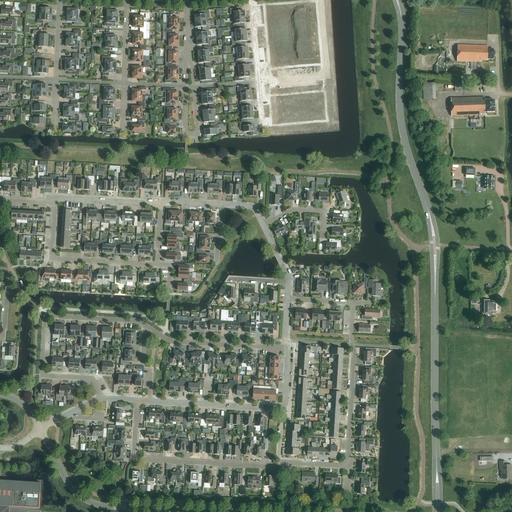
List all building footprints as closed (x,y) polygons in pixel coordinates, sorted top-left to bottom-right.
[(40,11),(40,14),(52,15),(52,9),(44,8),(44,5),(38,5),(38,10),(40,11)] [(67,11),(67,15),(78,16),(78,10),(81,10),(81,7),(75,6),(75,9),(71,9),(68,9),(68,11),(67,11)] [(13,8),(13,7),(13,8),(2,7),(2,14),(12,15),(13,15),(13,10),(16,10),(16,8),(13,8)] [(107,17),(119,17),(119,13),(118,13),(118,11),(115,11),(111,11),(112,8),(105,8),(105,11),(108,11),(107,17)] [(234,18),(245,17),(245,11),(238,11),(238,8),(230,9),(231,14),(234,14),(234,18)] [(195,15),(195,21),(206,20),(206,18),(209,18),(209,11),(201,11),(201,15),(195,15)] [(134,22),(143,22),(143,19),(147,19),(147,13),(141,13),(140,16),(134,16),(134,22)] [(52,15),(40,14),(40,18),(37,18),(37,23),(43,24),(43,21),(51,21),(52,15)] [(78,16),(67,15),(67,20),(67,22),(71,22),(74,22),(74,25),(82,25),(83,22),(81,22),(81,20),(78,20),(78,16)] [(170,24),(179,24),(179,18),(173,18),(173,15),(167,15),(167,23),(170,23),(170,24)] [(119,22),(119,17),(107,17),(107,23),(105,23),(104,26),(111,26),(111,23),(114,24),(114,23),(118,24),(118,22),(119,22)] [(233,27),(239,27),(239,24),(246,23),(245,17),(234,18),(234,24),(233,24),(233,27)] [(16,25),(16,19),(8,19),(8,22),(1,22),(1,21),(1,29),(12,29),(12,25),(16,25)] [(202,27),(203,30),(208,29),(208,28),(210,28),(209,26),(208,27),(208,26),(207,26),(206,20),(195,21),(196,27),(202,27)] [(140,28),(140,31),(146,31),(146,22),(143,22),(134,22),(134,28),(140,28)] [(166,32),(172,32),(172,29),(179,29),(179,24),(170,24),(169,29),(166,29),(166,32)] [(240,29),(239,27),(233,27),(234,30),(235,30),(235,36),(247,35),(246,29),(240,29)] [(196,33),(197,39),(208,38),(208,35),(211,35),(210,32),(209,32),(208,29),(203,30),(203,33),(196,33)] [(66,40),(77,41),(77,37),(81,37),(81,30),(74,30),(74,34),(71,34),(67,34),(67,36),(66,36),(66,40)] [(39,41),(50,41),(51,35),(43,35),(43,31),(34,31),(33,34),(39,35),(39,41)] [(146,31),(140,31),(140,33),(134,33),(134,39),(146,39),(146,34),(146,31)] [(104,42),(106,42),(118,42),(118,38),(117,38),(117,36),(114,36),(110,36),(111,33),(104,32),(104,36),(104,42)] [(166,37),(166,40),(169,41),(179,41),(179,35),(172,35),(172,32),(166,32),(166,37)] [(1,36),(0,36),(0,42),(0,43),(0,44),(0,43),(11,44),(11,39),(15,40),(15,34),(7,34),(7,37),(1,36)] [(247,41),(247,35),(235,36),(236,39),(232,40),(232,45),(235,45),(241,44),(241,42),(247,41)] [(208,38),(197,39),(197,45),(204,45),(204,48),(210,47),(210,44),(208,44),(208,38)] [(146,39),(134,39),(134,45),(140,45),(140,48),(146,48),(146,43),(146,39)] [(77,44),(77,41),(66,40),(66,45),(66,46),(70,47),(73,47),(73,50),(79,50),(80,44),(77,44)] [(50,41),(39,41),(38,47),(36,46),(36,50),(42,50),(42,47),(50,47),(50,41)] [(166,46),(166,49),(172,49),(172,46),(179,46),(179,41),(169,41),(169,46),(166,46)] [(118,47),(118,42),(106,42),(106,45),(104,45),(104,51),(110,51),(110,48),(113,48),(117,48),(117,47),(118,47)] [(237,54),(248,53),(248,47),(241,47),(241,44),(235,45),(235,48),(237,48),(237,54)] [(494,59),(494,49),(488,49),(488,46),(457,45),(457,61),(477,62),(481,62),(481,60),(487,61),(488,59),(494,59)] [(198,51),(198,57),(209,56),(209,53),(213,52),(213,47),(210,47),(204,48),(204,50),(198,51)] [(0,57),(10,58),(10,59),(11,54),(14,54),(15,49),(7,48),(6,51),(0,50),(0,57)] [(133,50),(133,56),(143,56),(145,56),(145,51),(146,51),(146,48),(140,48),(140,50),(133,50)] [(166,54),(166,57),(169,57),(178,58),(178,52),(172,52),(172,49),(166,49),(166,54)] [(37,67),(49,67),(49,61),(41,61),(42,54),(32,53),(32,55),(34,56),(34,63),(38,63),(37,67)] [(248,53),(237,54),(238,60),(236,60),(236,63),(242,62),(242,60),(249,59),(248,53)] [(65,61),(65,65),(76,66),(79,66),(79,56),(73,56),(73,59),(70,59),(66,59),(66,61),(65,61)] [(106,67),(117,67),(117,63),(116,63),(116,61),(113,61),(110,60),(110,57),(102,56),(102,63),(106,63),(106,67)] [(205,63),(206,66),(212,65),(211,62),(210,62),(209,56),(198,57),(199,63),(205,63)] [(166,66),(172,66),(172,63),(178,63),(178,58),(169,57),(166,57),(166,61),(165,66),(166,66)] [(242,62),(236,63),(237,66),(238,66),(239,72),(250,71),(249,65),(243,65),(242,62)] [(0,72),(9,73),(10,73),(10,69),(13,69),(14,63),(6,63),(6,66),(0,65),(0,72)] [(76,69),(76,66),(65,65),(65,70),(66,70),(65,71),(69,71),(69,72),(72,72),(72,75),(79,75),(80,69),(76,69)] [(199,69),(200,75),(211,74),(210,68),(212,68),(212,65),(206,66),(206,68),(199,69)] [(172,69),(172,66),(166,66),(166,70),(169,71),(169,74),(178,75),(178,69),(172,69)] [(49,67),(37,67),(37,73),(34,73),(34,76),(40,76),(40,73),(48,74),(49,67)] [(117,72),(117,67),(106,67),(105,73),(103,73),(103,76),(109,76),(109,73),(112,73),(116,73),(116,72),(117,72)] [(250,77),(250,71),(239,72),(239,78),(235,78),(235,81),(244,80),(244,78),(250,77)] [(142,76),(142,73),(133,73),(133,78),(139,79),(139,82),(147,82),(147,79),(146,79),(146,77),(142,76)] [(178,75),(169,74),(168,78),(165,78),(165,83),(171,83),(172,80),(178,80),(178,75)] [(211,78),(211,74),(200,75),(200,81),(207,81),(207,84),(215,83),(215,77),(211,78)] [(13,81),(5,80),(5,83),(0,83),(0,90),(8,91),(9,91),(9,86),(12,86),(13,81)] [(36,85),(36,91),(48,91),(48,85),(40,85),(40,81),(34,81),(34,84),(36,85)] [(436,99),(435,82),(423,83),(424,99),(436,99)] [(455,91),(470,91),(469,83),(455,83),(455,91)] [(64,93),(75,93),(75,90),(79,90),(79,84),(72,84),(72,87),(69,87),(65,87),(65,89),(64,89),(64,93)] [(105,91),(104,95),(116,95),(116,90),(115,90),(115,89),(112,89),(112,88),(108,88),(109,85),(102,85),(102,91),(105,91)] [(241,95),(252,94),(251,88),(245,89),(244,86),(237,86),(238,92),(240,92),(241,95)] [(133,96),(142,96),(142,90),(146,90),(146,87),(139,87),(139,90),(133,90),(133,96)] [(201,92),(202,99),(213,98),(213,94),(216,94),(216,91),(217,91),(217,88),(208,89),(208,92),(201,92)] [(163,89),(163,92),(168,92),(168,97),(178,98),(178,92),(171,92),(171,89),(163,89)] [(48,91),(36,91),(36,94),(32,94),(32,97),(33,97),(33,100),(39,100),(39,97),(47,97),(48,91)] [(71,100),(71,102),(77,103),(78,99),(75,99),(75,93),(64,93),(64,97),(64,99),(68,99),(71,100)] [(240,101),(240,104),(246,104),(246,101),(252,100),(252,94),(241,95),(241,101),(240,101)] [(0,104),(7,105),(7,106),(8,106),(8,101),(12,101),(12,96),(4,95),(4,98),(0,97),(0,104)] [(99,104),(102,104),(108,104),(108,101),(111,101),(115,101),(115,99),(116,99),(116,95),(104,95),(104,98),(99,98),(99,104)] [(142,96),(133,96),(132,101),(139,101),(139,104),(145,104),(145,96),(142,96)] [(168,97),(165,97),(165,103),(165,106),(171,106),(171,103),(177,103),(178,98),(168,97)] [(485,112),(495,112),(495,100),(485,100),(485,97),(451,98),(451,116),(477,115),(481,115),(481,114),(485,114),(485,112)] [(209,107),(215,106),(215,103),(213,103),(213,98),(202,99),(202,105),(209,104),(209,107)] [(39,102),(30,101),(30,105),(32,105),(31,107),(35,107),(35,111),(46,112),(47,105),(39,105),(39,102)] [(77,103),(71,102),(71,105),(68,105),(64,105),(64,107),(63,107),(63,111),(75,112),(75,106),(77,106),(77,103)] [(108,104),(102,104),(99,104),(99,109),(104,109),(104,113),(115,114),(115,109),(115,107),(111,107),(108,107),(108,104)] [(132,107),(132,113),(142,113),(142,109),(145,110),(145,104),(139,104),(139,107),(132,107)] [(242,107),(242,113),(253,112),(253,106),(246,107),(246,104),(240,104),(240,107),(242,107)] [(168,109),(168,114),(177,115),(177,109),(171,109),(171,106),(165,106),(165,109),(168,109)] [(203,110),(203,116),(214,116),(214,110),(215,110),(215,106),(209,107),(209,110),(203,110)] [(11,116),(11,110),(3,110),(3,113),(0,112),(0,119),(7,120),(7,116),(11,116)] [(74,115),(75,112),(63,111),(63,116),(64,116),(64,118),(67,118),(71,118),(70,121),(79,121),(79,116),(74,115)] [(253,112),(242,113),(243,119),(241,119),(239,120),(239,122),(247,122),(247,119),(254,118),(253,112)] [(115,114),(104,113),(104,117),(97,116),(97,122),(107,122),(107,119),(110,120),(110,119),(114,120),(114,118),(115,118),(115,114)] [(142,116),(142,113),(132,113),(132,118),(139,118),(138,121),(146,121),(146,116),(142,116)] [(46,125),(46,119),(38,118),(38,114),(32,114),(32,118),(34,118),(34,124),(46,125)] [(177,115),(168,114),(168,117),(164,118),(164,123),(171,123),(171,120),(177,120),(177,115)] [(214,116),(203,116),(204,123),(210,122),(211,125),(217,124),(216,121),(215,121),(214,116)] [(144,127),(145,122),(138,122),(138,126),(132,125),(132,132),(134,132),(134,134),(139,134),(139,132),(141,132),(141,128),(144,127)] [(76,132),(77,127),(80,127),(80,123),(70,123),(70,126),(67,126),(63,126),(63,127),(62,131),(63,131),(63,132),(66,132),(66,134),(71,134),(71,132),(76,132)] [(248,123),(242,123),(240,123),(240,129),(243,128),(244,132),(249,132),(250,136),(256,135),(256,131),(255,131),(254,125),(248,126),(248,123)] [(114,129),(114,128),(110,128),(110,127),(107,127),(107,124),(99,124),(99,127),(101,127),(101,130),(103,130),(103,133),(106,133),(106,136),(110,136),(110,133),(114,134),(114,133),(115,129),(114,129)] [(167,130),(167,133),(170,133),(170,136),(174,136),(174,134),(177,134),(177,127),(171,127),(171,124),(163,124),(163,127),(164,127),(164,129),(167,130)] [(216,129),(219,128),(219,125),(211,126),(211,129),(204,129),(205,135),(204,135),(204,140),(211,139),(210,135),(216,135),(216,129)] [(46,187),(47,177),(44,177),(44,173),(38,173),(38,182),(41,182),(41,187),(46,187)] [(148,190),(151,190),(151,180),(147,180),(148,177),(145,177),(145,174),(142,174),(142,181),(145,181),(144,189),(148,189),(148,190)] [(50,178),(47,177),(46,187),(52,188),(52,183),(55,183),(55,175),(50,175),(50,178)] [(58,188),(63,188),(64,178),(61,178),(61,175),(55,175),(55,183),(58,183),(58,188)] [(67,179),(64,178),(63,188),(69,189),(69,184),(72,184),(73,176),(67,175),(67,179)] [(78,189),(84,190),(85,180),(81,180),(82,176),(75,175),(74,182),(78,183),(78,189)] [(85,180),(84,190),(90,190),(91,183),(94,183),(94,176),(88,176),(88,180),(85,180)] [(155,181),(151,180),(151,190),(153,190),(153,189),(157,190),(158,183),(161,183),(161,176),(158,176),(158,178),(155,177),(155,181)] [(484,189),(494,189),(495,176),(485,176),(484,184),(483,184),(483,188),(484,189)] [(4,191),(10,191),(11,181),(8,181),(8,177),(2,177),(2,186),(5,186),(4,191)] [(101,191),(107,191),(108,181),(104,181),(104,177),(99,177),(99,184),(102,184),(101,191)] [(175,191),(175,182),(172,182),(173,177),(167,177),(167,184),(170,184),(169,191),(175,191)] [(175,182),(175,191),(180,192),(181,185),(184,185),(184,177),(181,177),(181,179),(179,179),(178,182),(175,182)] [(108,181),(107,191),(114,191),(114,185),(117,185),(117,178),(112,178),(112,182),(108,181)] [(194,193),(194,183),(191,183),(192,179),(186,178),(186,185),(189,185),(188,192),(194,193)] [(16,186),(19,187),(19,179),(13,179),(13,181),(11,181),(10,191),(16,192),(16,186)] [(21,192),(27,192),(27,182),(22,182),(22,179),(19,179),(19,187),(22,187),(21,192)] [(127,192),(130,192),(130,183),(126,182),(127,179),(121,179),(120,184),(123,185),(123,191),(127,192)] [(134,183),(130,183),(130,192),(132,192),(136,192),(136,185),(139,186),(140,180),(134,179),(134,183)] [(194,183),(194,193),(199,193),(200,186),(203,186),(203,179),(198,179),(197,183),(194,183)] [(30,182),(27,182),(27,192),(32,193),(33,188),(36,188),(36,180),(30,180),(30,182)] [(207,193),(213,194),(214,184),(211,184),(211,180),(205,180),(205,187),(208,187),(207,193)] [(216,184),(214,184),(213,194),(219,194),(219,187),(222,188),(222,181),(217,180),(216,184)] [(233,195),(233,186),(229,186),(229,182),(224,181),(224,189),(227,189),(227,194),(233,195)] [(237,186),(233,186),(233,195),(239,195),(239,190),(242,190),(242,182),(237,182),(237,186)] [(261,188),(261,183),(256,182),(256,186),(249,186),(249,196),(256,196),(257,188),(261,188)] [(295,183),(295,187),(295,191),(287,190),(287,196),(286,196),(286,200),(290,201),(290,200),(296,200),(296,194),(299,194),(299,188),(300,183),(295,183)] [(314,192),(315,185),(312,185),(311,189),(309,189),(309,192),(305,192),(304,201),(311,201),(311,192),(314,192)] [(282,199),(282,192),(283,186),(278,186),(278,195),(272,195),(272,201),(271,201),(271,205),(279,205),(278,205),(279,198),(282,199)] [(346,207),(346,203),(345,203),(345,201),(349,200),(348,196),(346,196),(344,191),(336,194),(337,197),(338,197),(340,203),(339,203),(339,207),(344,207),(346,207)] [(325,202),(329,202),(329,194),(319,193),(319,201),(325,201),(325,202)] [(86,219),(93,219),(93,209),(87,209),(87,216),(84,216),(83,226),(86,226),(86,219)] [(98,222),(101,222),(102,216),(99,215),(99,210),(93,209),(93,219),(98,220),(98,222)] [(110,220),(111,210),(105,210),(105,216),(102,216),(101,222),(101,223),(110,223),(110,220)] [(117,211),(111,210),(110,220),(110,223),(116,224),(116,225),(116,227),(119,227),(119,225),(119,224),(120,217),(117,216),(117,211)] [(123,221),(128,222),(129,212),(123,211),(123,217),(120,217),(119,224),(122,224),(123,221)] [(175,221),(176,211),(169,211),(169,216),(166,216),(165,224),(171,224),(171,221),(175,221)] [(176,211),(175,221),(180,222),(179,224),(185,225),(185,217),(182,217),(183,212),(176,211)] [(348,218),(348,212),(342,211),(341,215),(333,215),(333,222),(343,223),(343,217),(348,218)] [(129,212),(128,222),(134,222),(134,226),(137,226),(137,218),(135,217),(135,212),(129,212)] [(195,224),(195,221),(196,212),(189,212),(189,218),(186,218),(186,227),(189,227),(189,223),(195,224)] [(202,213),(196,212),(195,221),(199,222),(199,225),(204,226),(205,219),(202,219),(202,213)] [(147,213),(146,223),(150,223),(150,225),(155,225),(155,219),(153,219),(153,213),(147,213)] [(205,219),(204,226),(210,226),(210,223),(214,224),(215,214),(208,213),(208,219),(205,218),(205,219)] [(304,230),(304,223),(299,222),(299,220),(292,220),(292,231),(298,231),(299,229),(304,230)] [(316,231),(317,224),(312,224),(312,221),(306,220),(305,227),(308,227),(308,235),(315,235),(315,230),(316,231)] [(286,232),(289,231),(286,225),(283,227),(282,224),(279,225),(279,226),(273,229),(277,236),(283,232),(285,235),(287,234),(286,232)] [(343,236),(343,228),(339,228),(339,229),(332,229),(332,236),(343,236)] [(168,241),(177,242),(177,238),(183,238),(183,233),(174,232),(174,235),(168,235),(168,241)] [(200,243),(210,243),(210,237),(205,236),(205,233),(198,233),(197,238),(200,239),(200,243)] [(90,252),(91,242),(87,242),(87,239),(85,239),(85,237),(82,237),(82,248),(85,248),(84,252),(90,252)] [(97,247),(100,247),(100,240),(95,240),(95,243),(91,242),(90,252),(96,253),(97,247)] [(100,240),(100,247),(103,248),(102,253),(108,253),(109,243),(105,243),(105,240),(100,240)] [(109,243),(108,253),(114,254),(115,248),(118,248),(118,241),(118,240),(113,240),(113,244),(109,243)] [(340,247),(341,241),(335,240),(335,243),(326,243),(326,250),(336,250),(336,247),(340,247)] [(120,254),(126,255),(127,245),(123,244),(124,241),(118,241),(118,248),(121,248),(120,254)] [(133,245),(127,245),(126,255),(132,255),(133,249),(136,249),(136,241),(133,241),(133,245)] [(138,255),(144,256),(145,246),(141,245),(142,241),(136,241),(136,249),(139,250),(138,255)] [(176,245),(177,242),(168,241),(167,247),(174,248),(173,251),(174,251),(180,251),(180,246),(176,245)] [(197,247),(196,252),(204,253),(204,250),(210,250),(210,243),(200,243),(200,247),(197,247)] [(145,246),(144,256),(150,256),(151,250),(154,250),(154,244),(149,244),(149,246),(145,246)] [(181,251),(180,251),(174,251),(174,253),(167,253),(166,259),(177,260),(177,256),(181,256),(181,251)] [(204,253),(196,252),(196,258),(199,258),(199,262),(209,263),(209,256),(204,256),(204,253)] [(179,272),(189,272),(189,269),(193,269),(193,264),(186,263),(186,266),(179,266),(179,272)] [(50,281),(50,269),(45,269),(45,273),(42,273),(41,280),(44,280),(45,281),(50,282),(50,281)] [(58,281),(58,279),(58,274),(55,274),(56,269),(50,269),(50,281),(54,281),(55,280),(58,281)] [(58,279),(58,281),(61,281),(61,279),(66,279),(67,270),(62,270),(61,279),(58,279)] [(67,270),(66,279),(71,280),(71,281),(74,282),(75,275),(72,275),(72,270),(67,270)] [(103,281),(104,270),(99,270),(99,274),(95,274),(94,282),(99,283),(99,280),(103,281)] [(104,270),(103,281),(113,281),(113,275),(109,275),(109,271),(104,270)] [(78,280),(83,280),(83,271),(78,271),(78,272),(76,273),(76,274),(75,274),(75,275),(74,282),(78,282),(78,280)] [(89,271),(83,271),(83,280),(88,281),(88,282),(91,283),(91,276),(88,276),(89,271)] [(117,281),(127,282),(127,272),(122,272),(122,275),(118,275),(117,281)] [(132,272),(127,272),(127,282),(136,282),(136,276),(132,276),(132,272)] [(192,281),(192,278),(192,276),(189,276),(189,272),(179,272),(178,278),(185,278),(185,281),(192,282),(192,281)] [(150,283),(150,273),(146,273),(145,276),(141,276),(141,283),(150,283)] [(150,273),(150,283),(155,284),(154,286),(159,286),(159,277),(155,277),(155,273),(150,273)] [(361,284),(359,284),(359,283),(354,282),(354,293),(364,294),(364,289),(367,289),(368,274),(365,274),(364,282),(361,282),(361,284)] [(314,276),(314,279),(313,292),(320,292),(321,289),(323,289),(323,290),(327,291),(328,281),(321,280),(319,280),(319,277),(319,276),(315,276),(314,276)] [(308,284),(309,278),(301,278),(300,281),(298,281),(297,293),(306,293),(306,284),(308,284)] [(382,296),(383,291),(380,291),(381,284),(376,284),(376,280),(369,280),(369,288),(372,288),(372,296),(382,296)] [(192,287),(192,282),(185,281),(185,284),(178,284),(178,290),(188,291),(188,287),(192,287)] [(346,296),(347,282),(336,281),(335,285),(330,284),(330,290),(333,290),(333,292),(336,292),(336,295),(346,296)] [(238,303),(238,296),(235,296),(236,289),(234,289),(232,287),(230,289),(228,288),(228,293),(225,296),(229,300),(231,298),(234,299),(234,303),(231,306),(233,308),(238,303)] [(258,302),(258,294),(254,294),(255,290),(244,290),(244,297),(251,298),(251,302),(258,302)] [(270,300),(277,301),(277,292),(270,291),(270,295),(268,296),(265,296),(265,295),(260,295),(260,304),(264,304),(264,303),(268,303),(270,302),(270,300)] [(484,300),(484,305),(484,314),(496,314),(496,301),(489,301),(489,300),(484,300)] [(380,310),(365,309),(365,315),(362,315),(362,319),(372,320),(372,317),(379,317),(380,310)] [(233,322),(234,318),(228,318),(228,314),(226,314),(225,314),(225,320),(224,328),(227,328),(227,331),(233,331),(233,322)] [(176,330),(182,330),(182,321),(177,321),(177,317),(174,316),(174,322),(177,323),(176,330)] [(191,324),(191,317),(188,317),(188,321),(182,321),(182,330),(187,331),(188,324),(191,324)] [(191,317),(191,324),(194,325),(193,331),(199,331),(199,322),(194,322),(194,318),(191,317)] [(208,317),(208,319),(208,323),(211,323),(210,330),(216,330),(216,321),(212,321),(212,317),(208,317)] [(208,323),(208,319),(205,318),(205,319),(202,319),(202,322),(199,322),(199,331),(204,332),(205,325),(208,325),(208,323)] [(370,333),(370,325),(359,324),(359,332),(370,333)] [(67,339),(67,331),(65,331),(65,325),(60,325),(59,335),(62,335),(61,338),(67,339)] [(67,331),(67,339),(73,339),(73,336),(75,336),(76,326),(71,325),(70,332),(67,331)] [(126,335),(126,338),(136,339),(136,333),(129,333),(130,330),(124,330),(123,335),(126,335)] [(123,347),(129,347),(129,344),(136,345),(136,339),(126,338),(126,341),(123,344),(123,347)] [(15,352),(15,347),(6,347),(5,352),(2,352),(2,360),(5,360),(5,356),(14,356),(14,352),(15,352)] [(126,352),(125,356),(135,356),(135,351),(129,350),(129,347),(123,347),(122,351),(123,352),(126,352)] [(364,351),(364,356),(373,357),(376,357),(377,349),(366,348),(366,351),(364,351)] [(179,353),(179,350),(174,350),(173,357),(170,356),(170,362),(173,363),(173,359),(179,360),(179,353)] [(201,364),(204,364),(205,358),(202,358),(202,352),(196,351),(196,354),(196,361),(196,363),(201,363),(201,364)] [(208,359),(205,358),(204,364),(210,365),(210,361),(213,362),(213,355),(214,355),(214,352),(208,352),(208,359)] [(187,366),(187,360),(184,359),(185,353),(179,353),(179,360),(178,362),(184,362),(184,365),(187,366)] [(239,366),(239,360),(236,360),(236,354),(231,353),(230,356),(231,356),(230,363),(233,363),(233,366),(239,366)] [(190,360),(187,360),(187,366),(190,366),(196,366),(196,363),(196,361),(196,354),(191,354),(190,360)] [(242,361),(239,360),(239,366),(239,367),(239,370),(241,370),(241,367),(242,367),(247,367),(247,366),(247,364),(248,357),(248,354),(242,354),(242,361)] [(219,355),(214,355),(213,355),(213,362),(213,364),(216,364),(218,370),(221,370),(221,368),(222,362),(219,362),(219,355)] [(94,358),(94,360),(92,360),(91,370),(96,370),(97,361),(100,362),(100,358),(100,356),(97,356),(97,358),(94,358)] [(135,356),(125,356),(125,359),(121,359),(121,361),(121,364),(128,365),(128,362),(135,362),(135,356)] [(225,362),(222,362),(221,368),(227,368),(227,365),(230,365),(230,363),(231,356),(230,356),(225,356),(225,362)] [(373,361),(373,357),(364,356),(364,362),(365,362),(365,365),(371,365),(372,361),(373,361)] [(247,364),(247,366),(253,367),(252,371),(256,371),(256,364),(253,364),(253,357),(248,357),(247,364)] [(363,375),(372,376),(372,372),(371,372),(371,367),(365,367),(365,370),(363,370),(363,375)] [(118,385),(124,385),(124,376),(121,375),(122,372),(116,372),(116,378),(119,378),(118,385)] [(130,376),(124,376),(124,385),(130,385),(130,379),(133,379),(133,373),(130,373),(130,376)] [(136,373),(133,373),(133,379),(136,379),(136,386),(141,386),(142,377),(139,376),(139,374),(138,373),(136,373)] [(372,376),(363,375),(363,380),(364,380),(364,383),(370,384),(371,379),(372,379),(372,376)] [(176,380),(175,383),(175,392),(180,392),(181,384),(185,385),(185,378),(181,377),(181,378),(180,378),(179,379),(179,380),(176,380)] [(175,392),(175,383),(172,382),(172,380),(170,380),(170,378),(166,378),(166,384),(170,384),(169,391),(175,392)] [(189,378),(185,378),(185,385),(189,385),(188,392),(194,393),(194,384),(191,384),(191,381),(191,380),(191,379),(189,379),(189,378)] [(197,384),(194,384),(194,393),(199,393),(200,386),(204,386),(204,380),(200,380),(200,382),(198,382),(197,384)] [(218,394),(223,395),(224,386),(221,385),(221,383),(219,383),(219,381),(215,380),(214,386),(218,387),(218,394)] [(224,386),(223,395),(229,395),(229,387),(233,387),(234,381),(230,380),(229,384),(227,383),(227,386),(224,386)] [(237,395),(242,396),(243,387),(240,387),(240,384),(238,384),(238,381),(234,381),(233,387),(237,388),(237,395)] [(246,387),(243,387),(242,396),(248,396),(248,389),(252,389),(252,383),(249,383),(248,385),(246,385),(246,387)] [(43,395),(46,396),(47,384),(47,385),(41,385),(41,391),(38,391),(38,398),(43,398),(43,395)] [(47,384),(46,396),(49,396),(49,398),(54,399),(55,392),(52,392),(52,385),(47,384)] [(65,397),(65,385),(65,386),(60,386),(59,392),(56,392),(56,399),(61,399),(61,397),(65,397)] [(65,385),(65,397),(68,397),(67,399),(73,400),(73,393),(70,393),(70,386),(65,385)] [(360,393),(369,394),(369,390),(368,390),(368,386),(362,385),(362,388),(360,388),(360,393)] [(369,398),(369,394),(360,393),(359,399),(361,399),(361,402),(367,402),(367,398),(369,398)] [(369,412),(369,406),(363,406),(362,409),(359,409),(358,419),(366,419),(366,412),(369,412)] [(113,416),(122,417),(122,411),(124,411),(125,408),(115,407),(115,410),(113,410),(113,416)] [(155,419),(156,410),(150,409),(149,414),(147,414),(146,420),(149,421),(149,418),(155,419)] [(162,410),(156,410),(155,419),(162,419),(161,423),(164,424),(165,415),(162,415),(162,410)] [(176,422),(177,413),(171,413),(170,418),(168,418),(167,424),(173,424),(173,422),(176,422)] [(183,413),(177,413),(176,422),(183,422),(182,425),(185,425),(186,419),(183,418),(183,413)] [(188,423),(194,423),(195,414),(189,414),(188,419),(186,419),(185,425),(188,425),(188,423)] [(195,414),(194,423),(201,423),(200,426),(203,426),(204,420),(201,419),(201,414),(195,414)] [(206,424),(213,424),(213,415),(207,415),(207,420),(204,420),(203,426),(206,426),(206,424)] [(219,415),(213,415),(213,424),(216,424),(216,427),(224,427),(224,421),(219,420),(219,415)] [(229,424),(233,425),(234,415),(228,415),(227,421),(224,421),(224,429),(229,429),(229,424)] [(234,415),(233,425),(236,425),(236,428),(239,428),(242,429),(242,422),(239,422),(240,416),(234,415)] [(121,423),(122,417),(113,416),(112,422),(116,423),(116,425),(124,426),(124,423),(121,423)] [(254,433),(255,423),(252,423),(252,416),(246,416),(245,425),(249,425),(249,433),(254,433)] [(266,432),(267,424),(264,424),(264,417),(258,417),(257,426),(260,426),(260,432),(266,432)] [(371,426),(372,423),(364,422),(364,426),(358,425),(357,436),(365,436),(365,426),(371,426)] [(75,434),(81,435),(81,426),(76,425),(75,429),(72,429),(72,438),(75,438),(75,434)] [(89,437),(90,430),(87,430),(87,427),(81,426),(81,435),(80,435),(86,436),(86,437),(89,437)] [(90,430),(89,437),(92,437),(92,436),(98,436),(98,428),(98,427),(93,427),(93,430),(90,430)] [(98,436),(103,436),(103,437),(106,437),(107,431),(104,430),(104,427),(98,427),(98,428),(98,436)] [(118,430),(118,435),(126,436),(127,436),(127,430),(124,430),(124,427),(117,427),(117,430),(118,430)] [(161,433),(161,430),(153,429),(152,432),(146,432),(145,438),(154,439),(155,433),(161,433)] [(116,441),(116,444),(122,444),(123,441),(126,441),(126,436),(118,435),(117,435),(117,441),(116,441)] [(175,445),(176,438),(171,438),(171,442),(167,442),(166,451),(172,452),(172,445),(175,445)] [(184,445),(187,445),(188,445),(188,440),(188,439),(185,438),(185,442),(179,442),(178,451),(184,451),(184,445)] [(223,448),(224,439),(221,439),(221,442),(218,442),(218,445),(214,445),(214,454),(220,455),(220,448),(223,448)] [(227,440),(224,439),(223,448),(226,448),(226,455),(232,455),(232,446),(229,446),(229,443),(226,443),(227,440)] [(196,453),(197,444),(191,443),(191,440),(188,440),(188,445),(187,445),(187,446),(190,446),(190,453),(196,453)] [(197,444),(196,453),(202,454),(203,447),(205,447),(206,441),(206,440),(203,440),(203,441),(197,441),(197,444)] [(238,446),(232,446),(232,455),(238,456),(238,449),(241,449),(242,440),(239,440),(238,446)] [(253,448),(254,441),(248,440),(248,446),(244,446),(244,455),(250,455),(250,448),(253,448)] [(373,445),(373,440),(367,440),(367,443),(357,442),(357,446),(358,446),(357,452),(365,452),(365,449),(369,449),(369,445),(373,445)] [(214,454),(214,445),(208,444),(209,441),(206,441),(205,447),(208,447),(208,454),(214,454)] [(476,457),(506,456),(506,441),(476,442),(476,457)] [(122,444),(116,444),(115,447),(116,447),(116,452),(117,453),(117,452),(125,453),(125,447),(122,447),(122,444)] [(117,452),(117,453),(116,458),(115,458),(115,461),(122,461),(122,458),(125,458),(126,453),(125,453),(117,452)] [(370,465),(370,460),(363,459),(363,463),(359,462),(358,473),(365,473),(366,465),(370,465)] [(501,479),(511,478),(511,464),(506,465),(506,461),(500,461),(500,470),(501,470),(501,479)] [(146,479),(147,471),(144,471),(144,468),(140,468),(140,472),(133,471),(133,480),(138,480),(138,479),(140,479),(139,483),(143,483),(143,479),(146,479)] [(152,476),(148,475),(148,481),(151,482),(151,481),(154,482),(154,478),(157,479),(157,472),(158,469),(152,469),(152,476)] [(177,470),(176,473),(177,473),(176,480),(179,480),(179,483),(185,484),(185,478),(182,477),(182,471),(177,470)] [(163,472),(157,472),(157,479),(157,481),(160,481),(160,484),(165,485),(166,479),(163,478),(163,472)] [(199,474),(199,473),(190,472),(190,478),(191,478),(190,483),(198,483),(198,486),(201,486),(202,474),(199,474)] [(318,485),(318,478),(314,477),(315,473),(303,472),(302,481),(314,482),(314,485),(318,485)] [(177,473),(176,473),(171,473),(171,479),(168,479),(167,485),(170,485),(171,482),(176,482),(176,480),(177,473)] [(216,477),(213,477),(213,474),(206,473),(205,483),(210,484),(210,486),(215,487),(216,477)] [(231,487),(231,480),(228,480),(228,474),(222,473),(221,483),(225,483),(225,486),(231,487)] [(341,484),(341,477),(337,477),(338,474),(333,474),(326,474),(325,482),(336,483),(336,484),(341,484)] [(276,489),(276,483),(273,482),(273,476),(270,476),(269,476),(266,476),(265,486),(270,486),(270,489),(276,489)] [(262,489),(262,481),(259,481),(259,478),(248,477),(248,484),(248,488),(252,488),(252,484),(256,484),(255,488),(262,489)] [(362,484),(357,484),(357,493),(361,493),(361,494),(364,494),(365,486),(370,487),(370,478),(362,477),(362,484)] [(0,480),(0,505),(40,508),(41,483),(0,480)]
